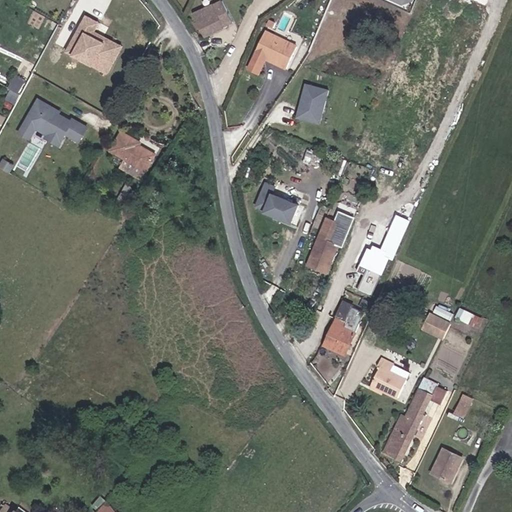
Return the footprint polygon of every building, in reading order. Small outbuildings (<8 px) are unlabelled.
[(223,0),(215,4),(215,3),(197,12),(209,36),(226,27),(226,26),(235,22),(224,0),(223,0)] [(102,20),(88,13),(86,18),(99,25),(102,20)] [(99,25),(86,18),(69,50),(99,65),(104,56),(116,62),(123,48),(95,34),(97,29),(99,25)] [(123,48),(125,43),(97,29),(95,34),(123,48)] [(258,53),(271,59),(281,64),(279,67),(288,71),(298,50),(266,35),(258,53)] [(111,71),(116,62),(104,56),(99,65),(111,71)] [(281,64),(271,59),(269,63),(279,67),(281,64)] [(26,82),(15,76),(14,78),(25,84),(26,82)] [(25,84),(14,78),(9,88),(13,90),(8,99),(16,104),(22,95),(19,94),(25,84)] [(324,114),(328,94),(304,89),(301,104),(303,104),(303,107),(300,109),(299,118),(313,121),(324,114)] [(40,100),(20,133),(27,137),(32,136),(37,128),(49,136),(55,134),(64,139),(67,135),(80,143),(88,129),(74,121),(73,123),(65,118),(64,120),(59,117),(61,113),(40,100)] [(92,113),(96,106),(88,101),(84,108),(92,113)] [(322,123),(324,114),(313,121),(322,123)] [(140,143),(123,133),(111,153),(126,161),(124,165),(146,177),(158,156),(143,148),(138,145),(140,143)] [(136,202),(125,196),(121,203),(133,208),(136,202)] [(292,226),(299,208),(275,198),(274,200),(265,197),(259,211),(268,214),(268,216),(292,226)] [(327,221),(309,266),(328,274),(339,247),(334,245),(342,227),(327,221)] [(366,271),(354,298),(369,304),(379,284),(375,281),(377,276),(366,271)] [(444,339),(451,323),(431,311),(423,328),(443,340),(444,339)] [(347,354),(359,326),(339,316),(327,345),(347,354)] [(411,371),(382,358),(379,365),(382,366),(373,384),(399,396),(411,371)] [(442,401),(446,394),(437,390),(435,394),(421,388),(407,418),(402,415),(385,451),(402,460),(432,396),(442,401)] [(461,403),(456,414),(465,418),(470,408),(461,403)] [(451,481),(462,457),(444,449),(433,471),(451,481)] [(20,511),(7,502),(0,511),(20,511)] [(116,511),(107,503),(101,511),(116,511)]
